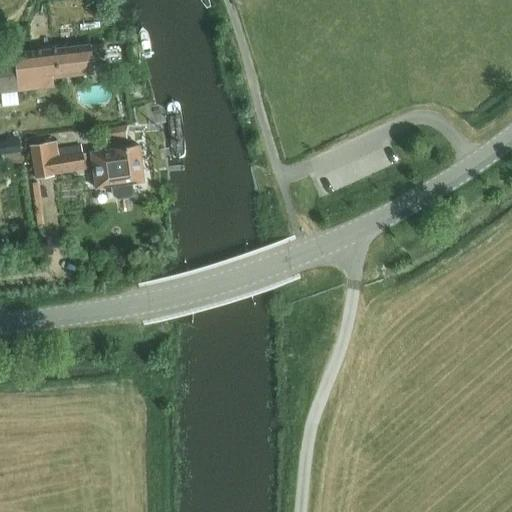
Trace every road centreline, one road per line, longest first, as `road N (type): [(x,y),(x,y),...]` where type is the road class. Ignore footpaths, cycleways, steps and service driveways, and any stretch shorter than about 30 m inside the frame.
road 1 (tertiary): [(0,323),(141,305),(345,237)]
road 2 (unclassified): [(300,511),(306,443),(350,307),(353,259),(345,237)]
road 3 (tertiary): [(345,237),(511,136)]
